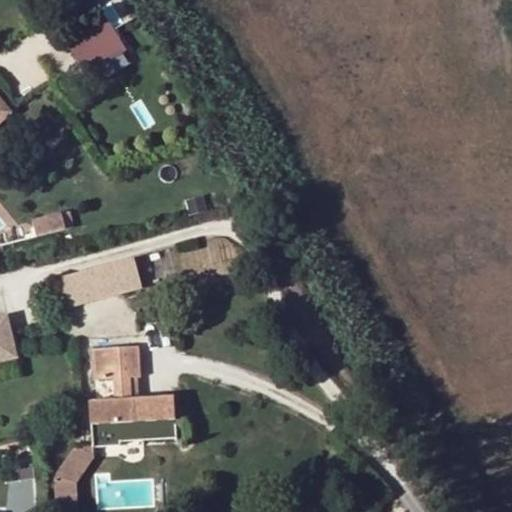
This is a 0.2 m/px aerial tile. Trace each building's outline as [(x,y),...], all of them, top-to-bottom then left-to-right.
[(109,18),(68,42),(91,81),(132,57),(109,18)] [(0,123),(12,113),(0,98),(0,123)] [(70,210),(33,220),(36,235),(74,225),(70,210)] [(63,310),(140,289),(132,260),(56,280),(63,310)] [(0,361),(18,357),(8,316),(0,317),(0,361)] [(114,379),(128,378),(137,378),(139,378),(138,349),(93,352),(95,381),(114,379)] [(129,402),(128,378),(114,379),(116,403),(129,402)] [(129,402),(138,401),(137,378),(128,378),(129,402)] [(92,446),(92,450),(120,449),(120,444),(176,439),(173,399),(138,401),(129,402),(116,403),(89,405),(92,446)] [(92,446),(75,447),(93,460),(92,450),(92,446)] [(54,478),(77,484),(93,460),(75,447),(54,478)] [(92,450),(93,460),(121,458),(120,449),(92,450)] [(54,478),(56,511),(78,511),(77,484),(54,478)]
